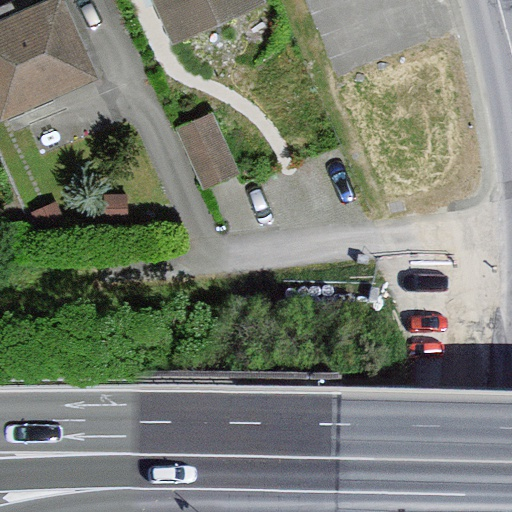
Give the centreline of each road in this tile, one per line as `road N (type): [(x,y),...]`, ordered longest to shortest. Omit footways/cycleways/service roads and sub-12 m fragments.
road 1 (primary): [(77,511),(467,461)]
road 2 (primary): [(467,461),(86,453)]
